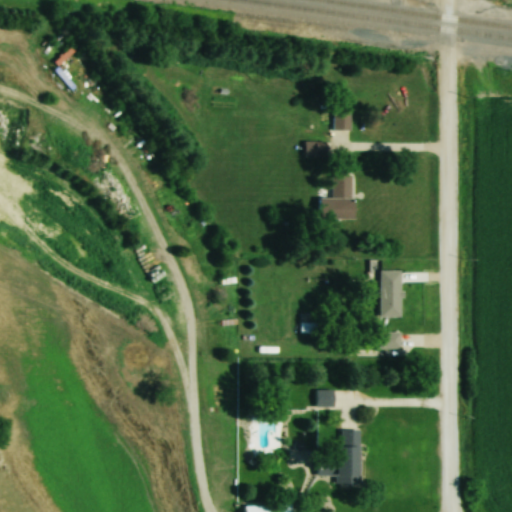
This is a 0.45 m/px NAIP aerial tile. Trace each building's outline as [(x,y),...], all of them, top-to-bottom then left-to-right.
[(346,109),(329,109),(329,130),(346,130),(346,109)] [(323,157),(322,141),(300,141),(300,157),(323,157)] [(315,219),(349,219),(349,175),(328,175),(328,198),(315,198),(315,219)] [(397,271),(375,271),(375,317),(398,317),(397,271)] [(396,332),(376,332),(376,348),(396,348),(396,332)] [(313,391),(313,408),(330,408),(330,391),(313,391)] [(315,476),(331,476),(331,484),(356,484),(355,416),(330,416),(330,440),(315,440),(315,476)]
